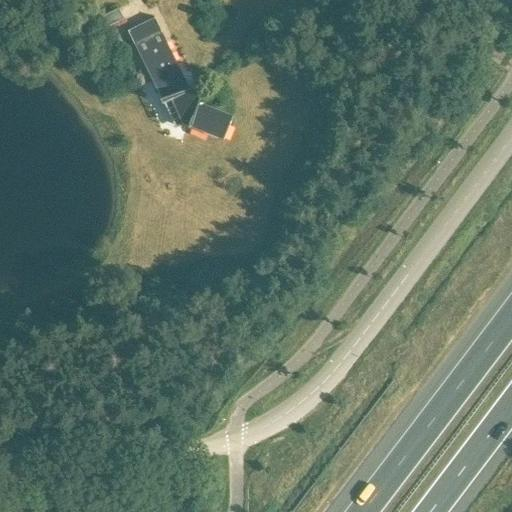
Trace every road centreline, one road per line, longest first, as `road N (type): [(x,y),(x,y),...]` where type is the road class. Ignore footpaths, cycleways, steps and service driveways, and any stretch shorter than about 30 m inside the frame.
road 1 (unclassified): [(178,456),(278,418),(324,382),(511,135)]
road 2 (motorway): [(511,314),(362,511)]
road 3 (track): [(0,482),(178,456)]
road 4 (motorway): [(429,511),(511,405)]
